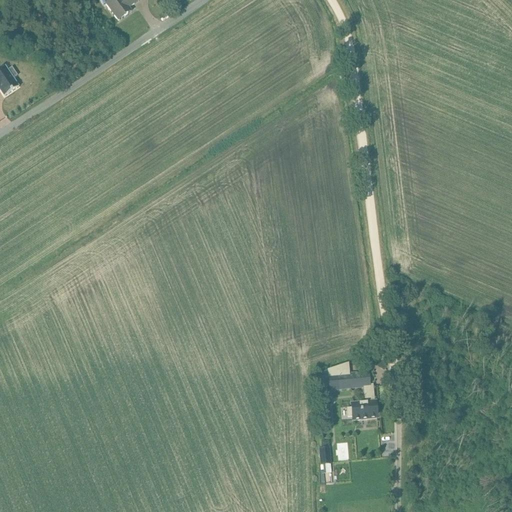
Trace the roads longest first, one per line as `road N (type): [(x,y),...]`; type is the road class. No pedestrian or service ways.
road 1 (track): [(393,354),(351,54),(331,0)]
road 2 (unclassified): [(0,132),(203,0)]
road 3 (unclassified): [(396,511),(393,354)]
